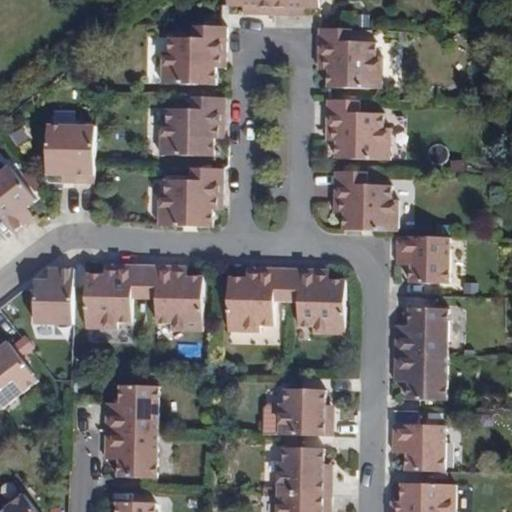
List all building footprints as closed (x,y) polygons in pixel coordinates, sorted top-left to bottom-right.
[(274,16),(274,0),(226,0),(226,6),(243,7),(250,8),(250,15),(274,16)] [(274,0),(274,16),(299,17),(299,8),(306,8),(319,9),(319,0),(274,0)] [(218,86),(219,72),(219,60),(228,61),(228,27),(195,26),(195,39),(171,38),(170,53),(163,52),(163,85),(218,86)] [(327,70),(327,88),(382,89),(382,58),(375,57),(375,43),(352,42),(352,30),(321,30),(320,60),(327,60),(327,70)] [(228,61),(219,60),(219,72),(227,71),(228,61)] [(227,98),(194,98),(194,109),(170,109),(169,122),(162,122),(161,155),(217,156),(217,140),(217,130),(226,130),(227,98)] [(337,142),(337,159),(391,161),(392,128),(383,127),(383,112),(359,111),(360,102),(328,101),(328,130),(337,130),(337,142)] [(226,130),(217,130),(217,140),(226,140),(226,130)] [(328,142),(337,142),(337,130),(328,130),(328,132),(328,142)] [(96,134),(49,132),(48,180),(64,179),(72,179),(72,190),(95,191),(95,166),(96,134)] [(25,207),(35,198),(10,167),(0,174),(0,215),(14,233),(25,224),(20,218),(28,212),(25,207)] [(216,227),(216,210),(216,201),(225,201),(225,170),(193,169),(193,181),(168,180),(168,195),(161,195),(160,227),(212,228),(216,227)] [(392,200),(393,184),(368,184),(368,173),(335,172),(335,204),(345,204),(344,213),(344,232),(398,233),(398,200),(392,200)] [(315,191),(331,192),(331,174),(315,174),(315,191)] [(72,179),(64,179),(63,190),(72,190),(72,179)] [(216,210),(225,211),(225,201),(216,201),(216,210)] [(344,213),(345,204),(335,204),(334,213),(344,213)] [(20,218),(25,224),(33,218),(28,212),(20,218)] [(397,258),(412,258),(412,269),(411,286),(450,287),(451,239),(398,238),(397,258)] [(397,258),(397,269),(412,269),(412,258),(397,258)] [(146,300),(147,265),(119,265),(117,273),(106,273),(87,273),(86,328),(116,329),(117,323),(132,323),(133,299),(146,300)] [(105,265),(106,273),(117,273),(119,265),(105,265)] [(147,265),(146,300),(158,300),(158,323),(171,324),(171,330),(204,331),(205,276),(189,275),(179,275),(179,266),(147,265)] [(189,275),(190,267),(179,266),(179,275),(189,275)] [(36,280),(34,323),(73,324),(75,268),(59,267),(59,275),(48,275),(48,280),(36,280)] [(288,302),(289,269),(255,268),(255,276),(245,276),(228,276),(227,331),(258,332),(258,326),(275,327),(276,302),(288,302)] [(255,268),(245,268),(245,276),(255,276),(255,268)] [(289,269),(288,302),(301,302),(301,327),(316,328),(316,333),(345,335),(346,279),(330,278),(319,278),(319,270),(289,269)] [(319,270),(319,278),(330,278),(330,270),(319,270)] [(395,334),(395,354),(448,355),(450,308),(411,307),(411,323),(411,333),(395,334)] [(396,323),(395,334),(411,333),(411,323),(396,323)] [(0,407),(0,408),(37,380),(9,344),(0,350),(0,407)] [(448,355),(395,354),(394,374),(409,374),(409,386),(409,404),(447,405),(448,355)] [(409,374),(394,374),(394,385),(409,386),(409,374)] [(106,411),(106,432),(158,433),(160,385),(121,384),(121,401),(120,411),(106,411)] [(263,435),(279,436),(334,437),(335,412),(327,413),(327,405),(327,391),(286,391),(286,405),(281,404),(281,405),(279,405),(269,405),(264,410),(263,435)] [(120,411),(121,401),(106,400),(106,411),(120,411)] [(445,472),(446,425),(393,424),(393,444),(408,444),(408,456),(407,472),(445,472)] [(157,480),(158,433),(106,432),(106,451),(120,451),(119,464),(118,479),(157,480)] [(393,444),(393,455),(408,456),(408,444),(393,444)] [(277,494),(332,495),(333,472),(325,472),(325,466),(326,450),(285,450),(284,464),(278,464),(277,494)] [(106,451),(105,463),(119,464),(120,451),(106,451)] [(397,511),(391,511),(453,511),(454,486),(400,484),(400,502),(399,511),(397,511)] [(332,511),(332,495),(277,494),(277,511),(332,511)] [(34,511),(24,498),(16,497),(11,501),(7,511),(5,511),(34,511)] [(156,511),(156,503),(119,502),(118,511),(156,511)] [(391,511),(397,511),(399,511),(400,502),(392,502),(391,511)]
